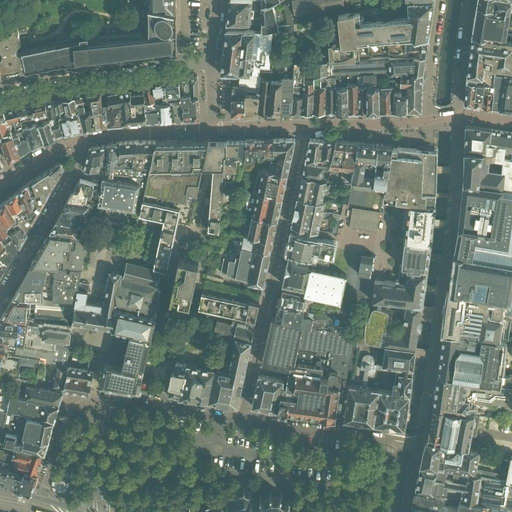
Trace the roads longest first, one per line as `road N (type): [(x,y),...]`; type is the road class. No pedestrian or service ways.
road 1 (residential): [(417,444),(455,202),(457,116)]
road 2 (residential): [(305,125),(240,421)]
road 3 (unclassified): [(240,421),(93,402),(75,407),(39,510)]
road 4 (residential): [(0,98),(185,62)]
road 5 (residential): [(185,62),(79,69),(0,85)]
road 6 (residential): [(0,293),(76,165),(75,142)]
road 7 (unclassified): [(240,421),(381,439)]
road 8 (residential): [(209,127),(75,142)]
road 9 (residential): [(429,120),(305,125)]
road 10 (residential): [(440,0),(429,120)]
